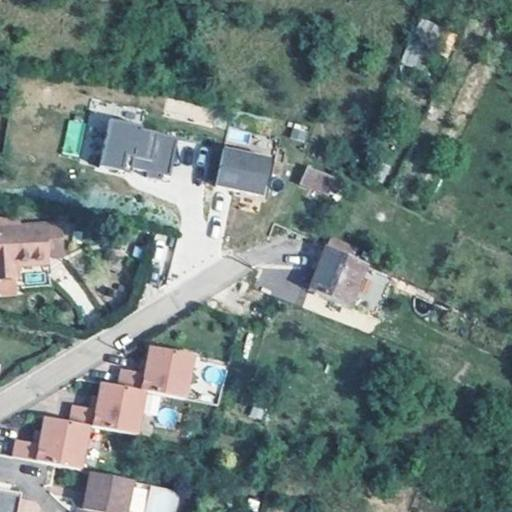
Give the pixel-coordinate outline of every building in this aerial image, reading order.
[(107,123),(98,171),(121,176),(122,170),(145,175),(144,180),(160,184),(161,179),(169,181),(177,140),(139,132),(140,129),(107,123)] [(223,150),(216,187),(263,197),(270,159),(223,150)] [(335,181),(306,170),(299,185),(329,197),(335,181)] [(15,227),(14,220),(0,220),(0,275),(10,275),(10,269),(42,266),(42,259),(55,258),(52,224),(15,227)] [(350,260),(324,248),(307,293),(350,309),(365,267),(350,260)] [(0,295),(12,295),(10,275),(0,275),(0,295)] [(149,350),(146,364),(143,376),(139,376),(121,373),(118,390),(144,395),(185,404),(194,358),(149,350)] [(68,425),(87,429),(134,440),(144,395),(118,390),(100,386),(97,400),(95,413),(89,412),(72,408),(68,425)] [(97,400),(92,399),(89,412),(95,413),(97,400)] [(42,419),(39,433),(83,443),(87,429),(68,425),(42,419)] [(83,443),(39,433),(39,435),(36,449),(31,447),(13,444),(10,461),(32,466),(76,476),(83,443)] [(39,435),(33,434),(31,447),(36,449),(39,435)] [(76,511),(123,511),(129,488),(88,479),(84,498),(81,511),(77,511),(76,511)] [(134,486),(131,507),(145,508),(147,488),(134,486)] [(175,511),(180,491),(150,486),(145,511),(175,511)] [(0,492),(0,511),(18,511),(20,503),(21,497),(0,492)] [(32,505),(20,503),(18,511),(35,511),(36,510),(32,505)]
